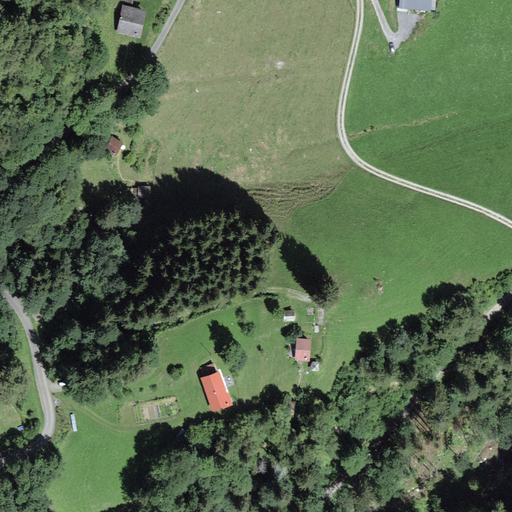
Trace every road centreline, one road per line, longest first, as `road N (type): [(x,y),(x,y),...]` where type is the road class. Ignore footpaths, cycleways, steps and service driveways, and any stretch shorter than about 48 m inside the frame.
road 1 (track): [(358,0),(340,108),(347,149),(383,175),(511,223)]
road 2 (track): [(511,295),(315,511)]
road 3 (unclassified): [(180,0),(136,71),(0,190)]
road 4 (unclassified): [(0,287),(28,323),(48,418),(44,436),(0,466)]
